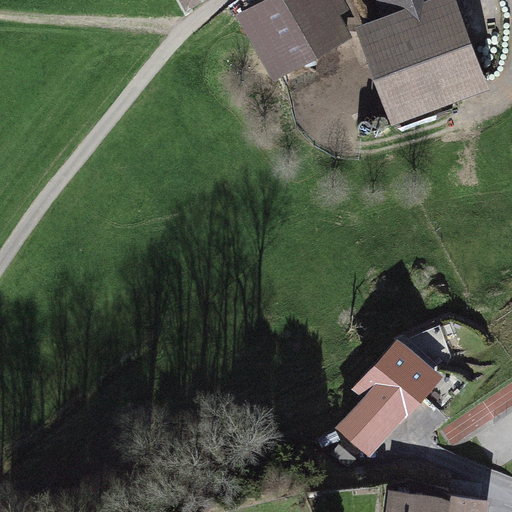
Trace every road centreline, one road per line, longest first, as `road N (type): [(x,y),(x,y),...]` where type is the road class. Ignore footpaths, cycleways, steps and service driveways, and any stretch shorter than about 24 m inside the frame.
road 1 (residential): [(0,262),(190,26)]
road 2 (track): [(0,12),(190,26),(222,0)]
